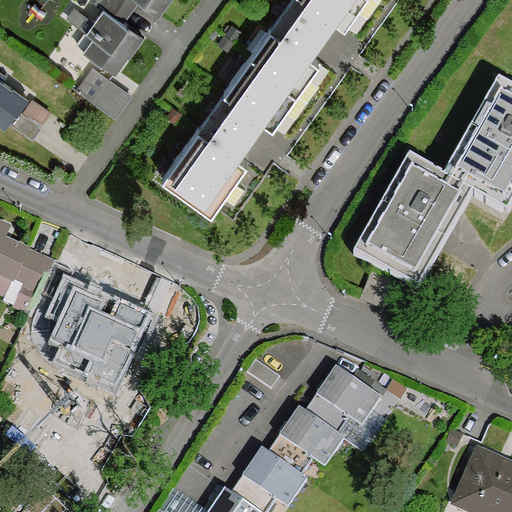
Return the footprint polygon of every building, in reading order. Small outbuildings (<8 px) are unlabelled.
[(103,0),(100,5),(104,8),(88,31),(94,36),(84,50),(116,74),(144,36),(125,22),(141,0),(159,13),(169,0),(103,0)] [(292,0),(164,178),(212,212),(224,195),(235,203),(245,189),(234,182),(249,162),(239,155),(264,120),(273,127),(286,110),(296,117),(319,86),(308,78),(320,61),(311,55),(336,19),(346,26),(358,9),(369,17),(381,0),(292,0)] [(134,97),(96,69),(78,93),(116,121),(134,97)] [(0,122),(5,127),(9,122),(33,139),(42,126),(20,111),(30,97),(7,81),(9,78),(0,71),(0,122)] [(511,87),(499,80),(444,177),(474,194),(509,214),(511,208),(511,87)] [(474,194),(444,177),(410,158),(354,255),(419,291),(474,194)] [(0,388),(80,439),(185,314),(0,231),(0,278),(24,290),(0,326),(0,388)] [(383,398),(338,367),(308,412),(340,434),(352,417),(364,425),(383,398)] [(340,434),(308,412),(302,408),(271,453),(303,475),(315,458),(327,466),(346,438),(340,434)] [(303,475),(271,453),(265,449),(234,494),(260,511),(269,511),(278,499),(291,507),(310,479),(303,475)] [(511,511),(511,463),(480,449),(456,504),(473,511),(511,511)] [(260,511),(234,494),(227,489),(211,511),(260,511)] [(201,511),(204,501),(170,492),(164,511),(201,511)]
